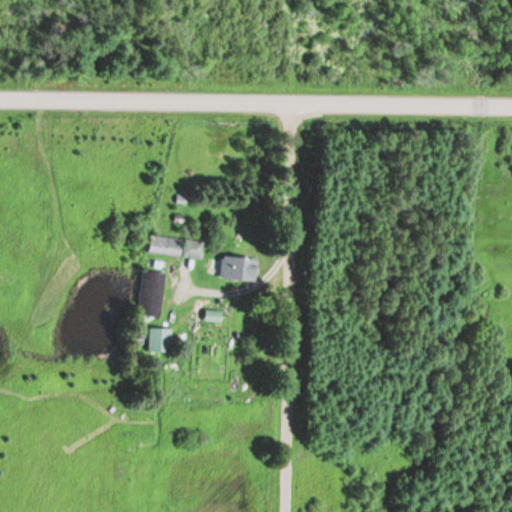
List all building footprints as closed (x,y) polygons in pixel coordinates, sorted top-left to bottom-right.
[(147,252),(180,257),(199,259),(202,241),(149,234),(147,252)] [(252,281),(254,259),(220,255),(217,278),(252,281)] [(139,316),(160,317),(162,272),(140,271),(139,316)] [(220,321),(221,311),(204,310),(203,320),(220,321)] [(147,352),(170,352),(170,328),(147,328),(147,352)]
